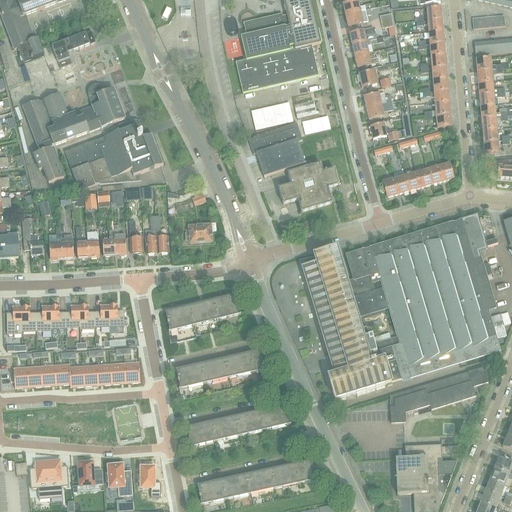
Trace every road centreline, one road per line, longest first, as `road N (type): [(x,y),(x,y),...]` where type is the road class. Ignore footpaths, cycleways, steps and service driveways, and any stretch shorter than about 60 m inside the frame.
road 1 (residential): [(248,263),(131,0)]
road 2 (residential): [(363,511),(248,263)]
road 3 (residential): [(272,253),(219,95),(203,0)]
road 4 (residential): [(374,221),(324,0)]
road 5 (residential): [(472,195),(451,0)]
road 6 (residential): [(170,448),(114,451),(6,443),(0,436)]
road 7 (residential): [(0,401),(158,392)]
road 8 (residential): [(454,511),(511,366)]
road 9 (residential): [(0,283),(137,279)]
